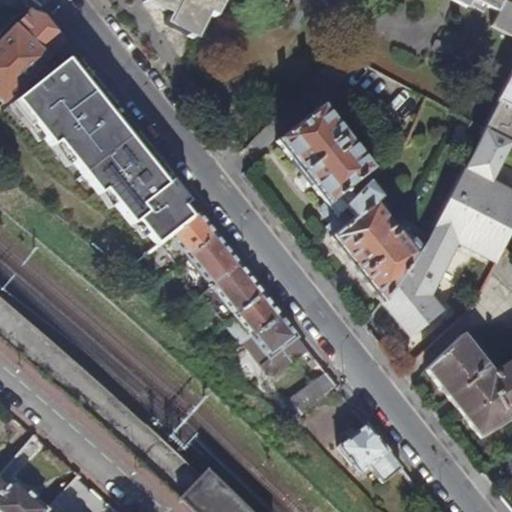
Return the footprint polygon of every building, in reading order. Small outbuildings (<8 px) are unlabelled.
[(498,13),(504,0),(150,0),(174,13),(167,25),(198,41),(218,0),(466,0),(472,3),(474,1),(498,13)] [(499,14),(493,28),(511,37),(511,0),(504,0),(498,13),(499,14)] [(22,84),(63,40),(42,14),(30,11),(0,42),(0,103),(3,101),(4,102),(22,84)] [(63,40),(22,84),(26,90),(15,102),(33,125),(39,121),(62,140),(57,144),(103,194),(109,190),(135,224),(148,230),(151,228),(162,243),(200,212),(183,192),(171,176),(153,153),(137,133),(131,126),(101,87),(89,73),(81,63),(63,40)] [(511,73),(498,101),(511,108),(511,73)] [(410,96),(405,107),(419,115),(427,97),(403,84),(400,90),(410,96)] [(511,108),(498,101),(484,128),(480,136),(426,242),(422,248),(384,303),(410,337),(442,312),(431,297),(443,278),(428,269),(449,236),(496,266),(505,249),(511,235),(511,194),(492,184),(511,148),(511,108)] [(332,223),(356,197),(349,188),(373,169),(323,107),(279,141),(328,203),(323,207),(323,212),(332,223)] [(419,115),(405,107),(400,117),(415,124),(419,115)] [(484,128),(473,122),(469,129),(480,136),(484,128)] [(397,129),(382,145),(392,159),(407,143),(397,129)] [(332,223),(329,227),(334,234),(332,237),(384,303),(422,248),(414,239),(408,244),(376,204),(382,199),(369,184),(356,197),(332,223)] [(179,265),(189,257),(217,234),(208,223),(200,212),(162,243),(179,265)] [(189,257),(212,286),(240,263),(228,249),(217,234),(189,257)] [(511,255),(505,249),(496,266),(492,272),(511,291),(511,255)] [(212,286),(202,294),(226,324),(227,323),(264,293),(250,276),(240,263),(212,286)] [(244,344),(245,343),(281,314),(273,304),(264,293),(227,323),(244,344)] [(180,500),(201,479),(162,445),(137,424),(93,385),(0,301),(0,339),(104,430),(180,500)] [(271,378),(308,349),(295,332),(281,314),(245,343),(271,378)] [(463,333),(427,368),(481,439),(511,419),(511,360),(493,373),(463,333)] [(327,372),(286,401),(300,416),(337,385),(327,372)] [(382,483),(403,468),(367,423),(338,447),(360,475),(370,467),(382,483)] [(249,511),(208,471),(201,479),(180,500),(192,511),(249,511)] [(0,511),(46,511),(48,510),(15,479),(10,485),(0,477),(0,476),(0,511)]
